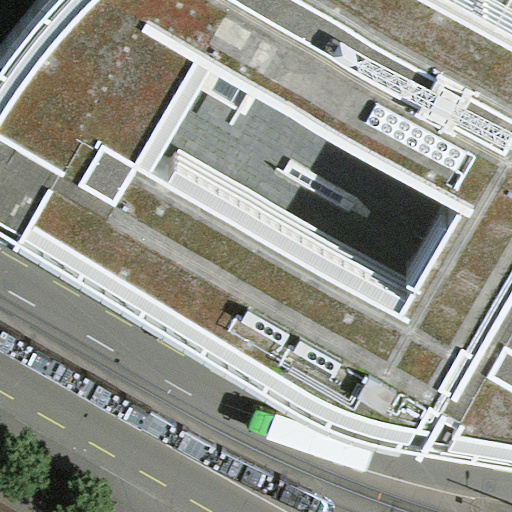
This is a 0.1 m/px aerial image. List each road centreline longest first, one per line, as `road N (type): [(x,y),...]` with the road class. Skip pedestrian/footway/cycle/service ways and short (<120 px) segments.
road 1 (primary): [(511,486),(400,462),(255,411),(0,265)]
road 2 (primary): [(0,368),(244,511)]
